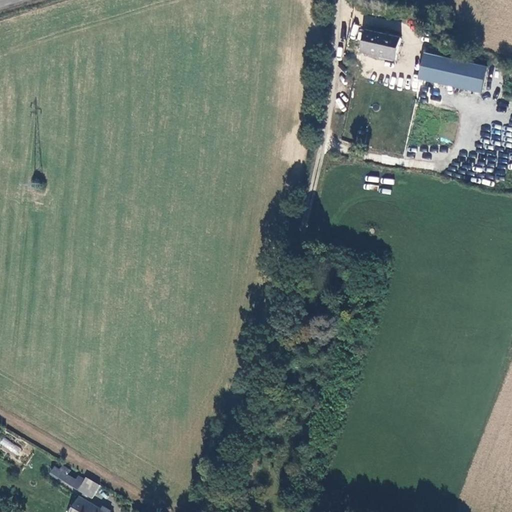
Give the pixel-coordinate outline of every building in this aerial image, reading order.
[(401,39),(367,32),(363,54),(396,61),(401,39)] [(485,68),(426,55),(421,80),(480,93),(485,68)] [(0,441),(0,445),(18,454),(22,447),(2,438),(0,441)] [(311,485),(319,455),(307,452),(299,481),(311,485)] [(76,487),(83,476),(78,472),(74,478),(53,465),(49,472),(76,487)] [(96,483),(85,477),(79,487),(89,494),(96,483)] [(107,511),(77,494),(66,511),(107,511)]
